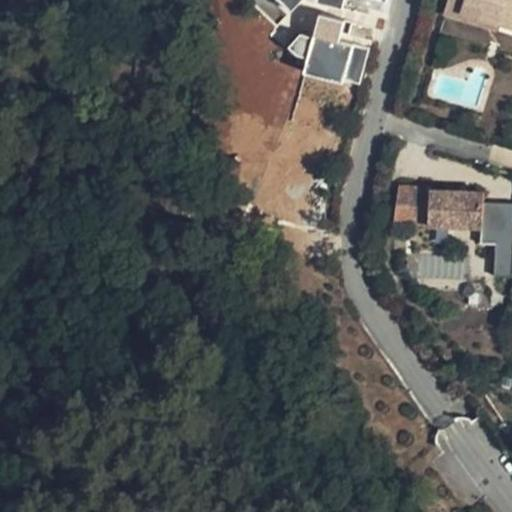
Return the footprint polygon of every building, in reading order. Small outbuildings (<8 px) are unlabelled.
[(340,0),(276,0),(289,12),(300,0),(321,0),(332,10),(340,0)] [(463,0),(446,0),(443,13),(496,30),(498,22),(479,17),(482,8),(463,3),(463,0)] [(511,0),(463,0),(463,3),(482,8),(479,17),(498,22),(511,26),(511,0)] [(360,86),(369,47),(340,40),(344,20),(317,14),(303,73),(360,86)] [(305,57),(310,37),(294,33),(289,54),(305,57)] [(432,188),(414,187),(412,225),(484,228),(485,194),(446,192),(446,196),(438,196),(438,191),(432,191),(432,188)] [(511,437),(497,417),(486,425),(511,459),(511,437)]
